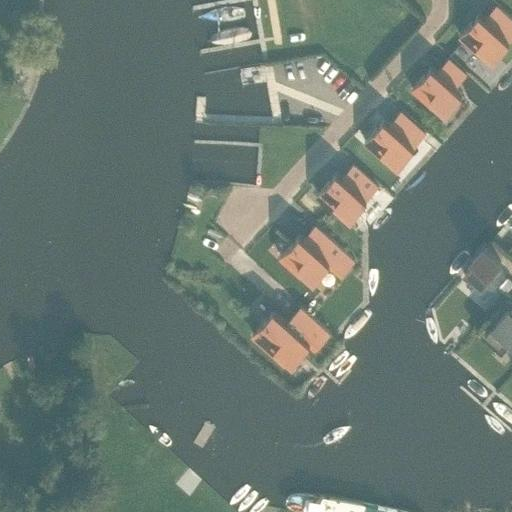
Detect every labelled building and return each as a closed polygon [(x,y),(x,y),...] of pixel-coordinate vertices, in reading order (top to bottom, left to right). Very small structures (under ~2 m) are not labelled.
[(478,13),(459,35),(480,54),(486,48),(494,57),(503,47),(511,37),(511,19),(496,5),(491,10),(492,11),(485,17),(484,18),(478,13)] [(432,66),(414,88),(435,107),(439,102),(448,110),(463,94),(456,88),(468,74),(451,59),(439,72),(432,66)] [(383,119),(364,141),(385,160),(391,154),(399,162),(408,153),(426,133),(401,111),(396,116),(396,117),(390,123),(389,124),(383,119)] [(336,172),(316,194),(338,213),(343,207),(352,215),(360,206),(361,206),(378,186),(353,164),(348,170),(343,177),(342,176),(341,177),(336,172)] [(299,235),(279,256),(301,275),(306,269),(315,278),(327,265),(340,277),(355,260),(315,225),(310,231),(304,238),(304,237),(303,238),(299,235)] [(501,259),(485,245),(471,261),(474,264),(464,276),(480,290),(498,269),(494,266),(501,259)] [(257,328),(252,333),(258,338),(275,353),(274,354),(285,364),(290,358),(293,360),(304,349),(308,345),(314,351),(330,332),(300,306),(290,317),(292,319),(288,323),(273,310),(256,328),(257,328)] [(511,306),(511,307),(509,310),(508,309),(492,326),(495,328),(487,337),(503,351),(510,342),(511,343),(511,306)]
